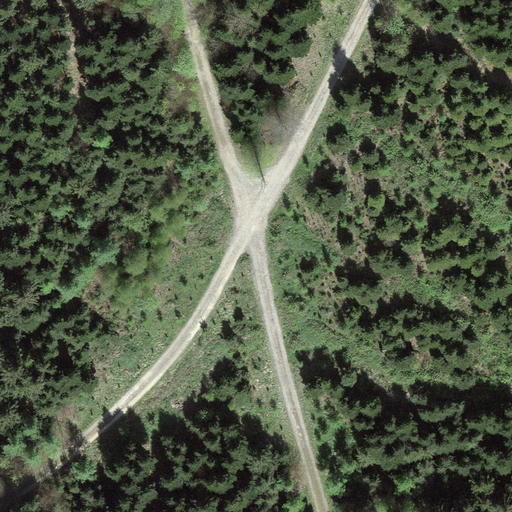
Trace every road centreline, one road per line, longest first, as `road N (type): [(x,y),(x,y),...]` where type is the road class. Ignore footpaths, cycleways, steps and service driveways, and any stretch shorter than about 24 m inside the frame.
road 1 (track): [(251,221),(168,357),(0,499)]
road 2 (track): [(326,511),(251,221)]
road 3 (track): [(368,0),(251,221)]
road 4 (track): [(251,221),(186,0)]
